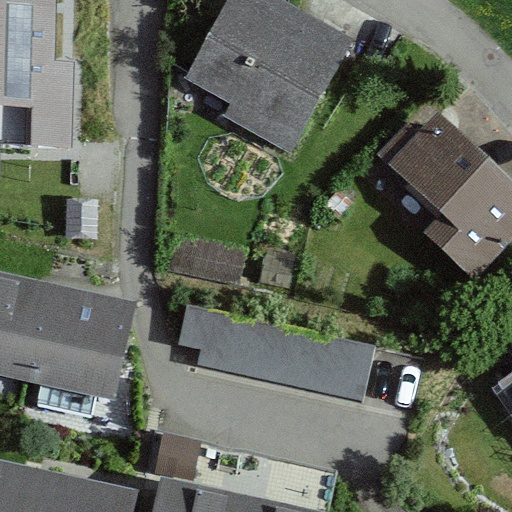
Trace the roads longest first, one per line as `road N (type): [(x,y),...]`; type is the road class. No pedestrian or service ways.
road 1 (residential): [(380,511),(349,452),(162,397),(123,277),(141,0)]
road 2 (residential): [(511,106),(392,0)]
